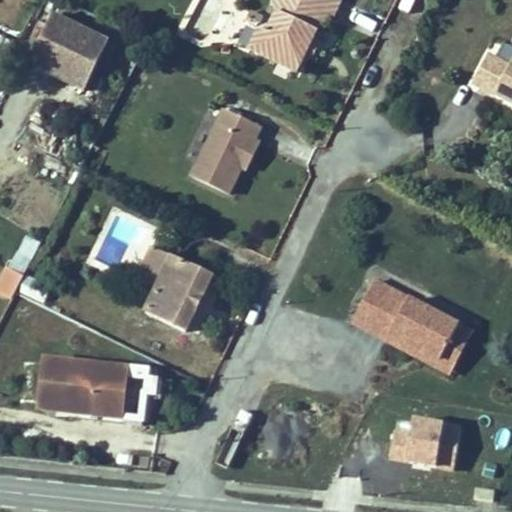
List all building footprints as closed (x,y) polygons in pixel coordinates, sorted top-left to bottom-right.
[(313,0),(307,11),(297,12),(287,29),(336,57),(346,39),(356,21),(361,11),(370,9),(374,0),(313,0)] [(147,34),(94,5),(67,53),(119,83),(147,34)] [(356,21),(346,39),(352,42),(362,24),(356,21)] [(489,54),(511,59),(511,46),(493,42),(489,54)] [(511,63),(501,57),(486,85),(511,100),(511,63)] [(246,104),(212,170),(250,192),(265,164),(271,152),(277,155),(286,137),(282,135),(286,126),(246,104)] [(277,155),(271,152),(265,164),(271,167),(277,155)] [(26,234),(11,267),(23,273),(39,240),(26,234)] [(223,273),(184,250),(155,305),(194,327),(223,273)] [(0,294),(12,301),(24,276),(6,267),(0,278),(0,294)] [(19,293),(44,303),(50,289),(25,278),(19,293)] [(357,339),(390,357),(395,350),(445,377),(459,349),(375,304),(357,339)] [(473,356),(459,349),(445,377),(395,350),(390,357),(454,391),(473,356)] [(119,379),(38,369),(32,419),(113,429),(119,379)] [(133,373),(130,423),(144,424),(146,374),(133,373)] [(413,432),(394,430),(390,463),(457,470),(463,424),(414,418),(413,432)]
